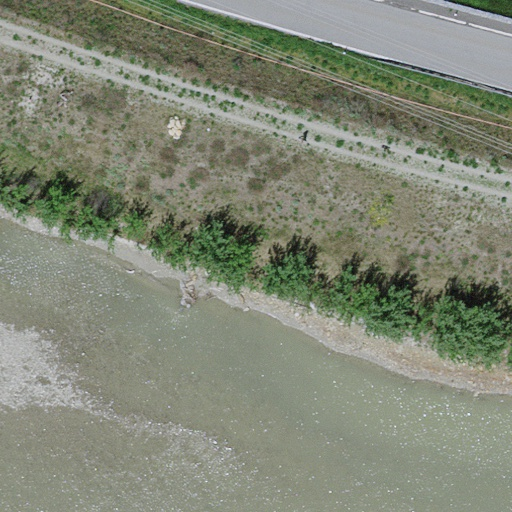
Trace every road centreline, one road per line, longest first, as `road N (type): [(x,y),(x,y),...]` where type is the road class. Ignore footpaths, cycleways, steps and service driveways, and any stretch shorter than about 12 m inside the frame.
road 1 (track): [(0,34),(511,188)]
road 2 (tertiary): [(239,0),(511,65)]
